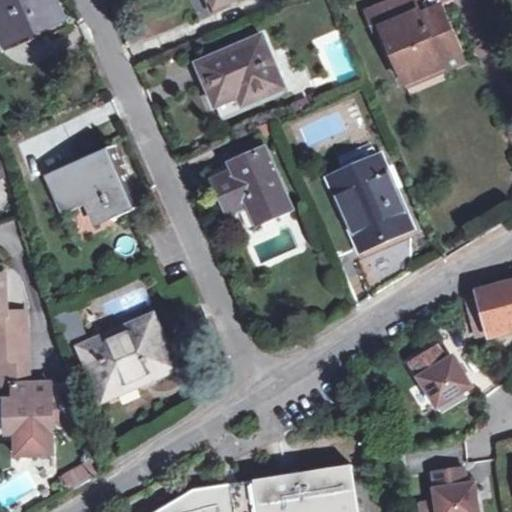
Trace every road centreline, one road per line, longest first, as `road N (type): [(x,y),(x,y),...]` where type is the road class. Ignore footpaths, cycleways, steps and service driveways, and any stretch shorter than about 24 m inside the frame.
road 1 (residential): [(76,0),(210,274),(222,330),(263,394)]
road 2 (residential): [(263,394),(511,252)]
road 3 (residential): [(72,511),(263,394)]
